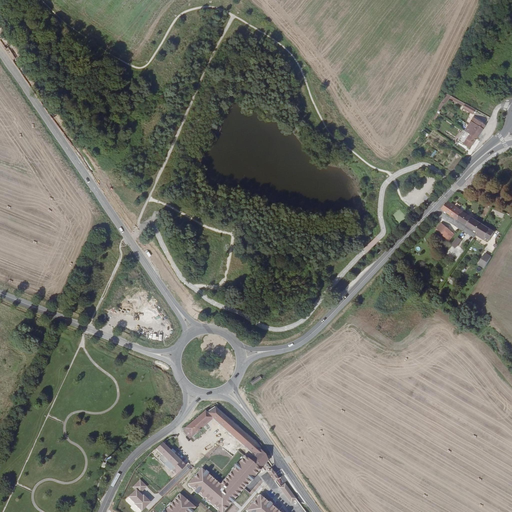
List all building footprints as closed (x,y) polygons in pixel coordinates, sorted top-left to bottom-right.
[(447,97),(443,104),(446,106),(451,99),(447,97)] [(472,117),(475,112),(465,107),(462,112),(472,117)] [(474,120),(465,134),(470,137),(476,141),(485,128),(474,120)] [(470,137),(465,134),(458,144),(470,151),(476,141),(470,137)] [(460,208),(449,201),(441,210),(454,218),(454,217),(460,208)] [(463,210),(460,208),(454,217),(458,219),(463,210)] [(477,219),(463,210),(458,219),(457,220),(461,223),(471,229),(477,219)] [(499,227),(504,217),(500,215),(495,225),(499,227)] [(481,222),(477,219),(471,229),(475,232),(481,222)] [(494,230),(481,222),(475,232),(477,233),(475,236),(481,240),(483,237),(488,240),(494,230)] [(440,224),(435,230),(441,234),(446,228),(440,224)] [(446,228),(441,234),(440,235),(447,241),(452,234),(446,228)] [(455,249),(461,240),(456,236),(451,246),(455,249)] [(477,265),(484,269),(490,258),(484,254),(477,265)] [(259,377),(251,383),(253,386),(261,380),(259,377)] [(260,469),(269,461),(266,454),(258,444),(215,408),(208,414),(206,411),(185,428),(192,437),(213,419),(257,457),(257,463),(260,469)] [(175,475),(184,466),(159,441),(152,447),(160,455),(157,458),(175,475)]
